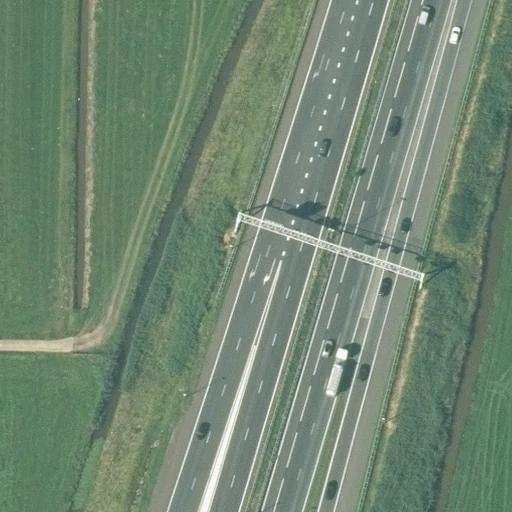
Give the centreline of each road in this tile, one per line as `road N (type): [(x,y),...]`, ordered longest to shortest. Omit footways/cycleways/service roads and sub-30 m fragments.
road 1 (motorway): [(282,511),(433,0)]
road 2 (motorway): [(326,511),(451,0)]
road 3 (motorway): [(373,0),(295,264)]
road 4 (motorway): [(295,264),(190,511)]
road 5 (motorway): [(295,264),(224,511)]
